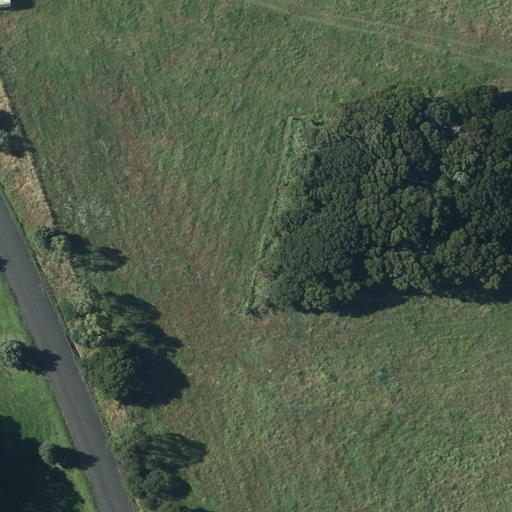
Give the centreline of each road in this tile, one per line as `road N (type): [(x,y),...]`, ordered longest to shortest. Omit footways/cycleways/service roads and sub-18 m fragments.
road 1 (unclassified): [(119,511),(0,230)]
road 2 (track): [(511,49),(263,0)]
